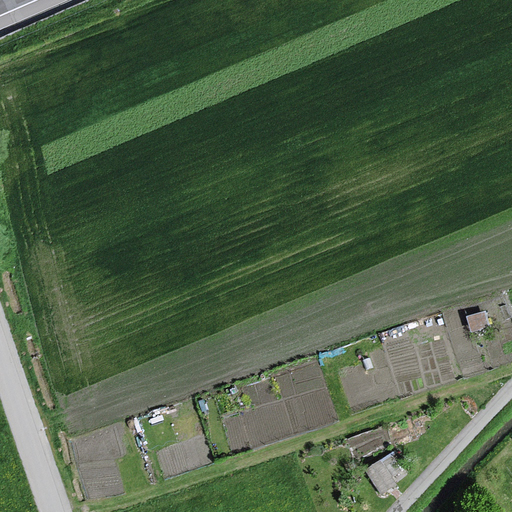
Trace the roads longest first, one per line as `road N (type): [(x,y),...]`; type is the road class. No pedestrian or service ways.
road 1 (unclassified): [(57,511),(0,348)]
road 2 (track): [(398,511),(511,387)]
